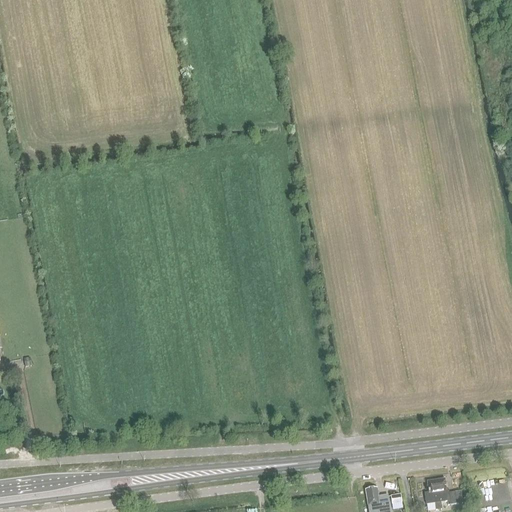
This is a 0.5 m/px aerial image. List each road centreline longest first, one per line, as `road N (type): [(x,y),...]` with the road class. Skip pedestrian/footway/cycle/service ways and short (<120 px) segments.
road 1 (unclassified): [(0,465),(349,442)]
road 2 (primary): [(0,507),(309,462)]
road 3 (primary): [(309,462),(0,489)]
road 4 (unclassified): [(57,511),(353,472)]
road 5 (unclassified): [(349,442),(511,422)]
road 6 (primary): [(351,457),(511,438)]
road 7 (unclassified): [(353,472),(511,452)]
